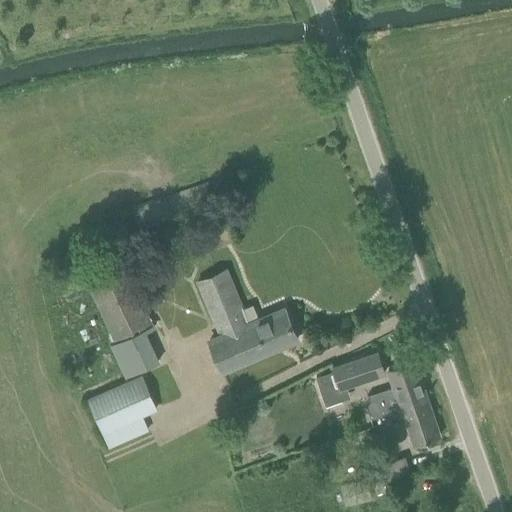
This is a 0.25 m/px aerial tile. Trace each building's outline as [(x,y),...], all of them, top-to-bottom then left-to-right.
[(132,208),(139,229),(221,200),(213,179),(132,208)] [(128,371),(154,359),(140,331),(154,324),(120,250),(80,269),(114,342),(110,344),(124,373),(128,371)] [(222,372),(279,347),(297,339),(284,308),(259,319),(252,304),(242,308),(226,269),(196,281),(220,337),(208,342),(222,372)] [(334,371),(316,377),(321,393),(339,387),(385,372),(378,351),(332,366),(334,371)] [(369,419),(374,417),(428,399),(415,360),(388,369),(395,391),(364,402),(369,419)] [(86,397),(102,434),(157,410),(142,373),(86,397)] [(428,399),(374,417),(378,429),(394,424),(392,417),(400,415),(411,445),(440,435),(428,399)] [(411,472),(405,455),(377,464),(383,482),(411,472)] [(370,497),(365,477),(340,483),(346,503),(370,497)]
